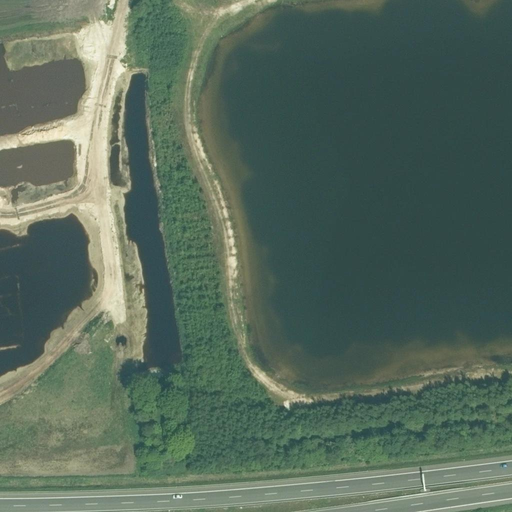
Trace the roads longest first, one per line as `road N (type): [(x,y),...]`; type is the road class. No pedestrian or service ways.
road 1 (trunk): [(511,468),(276,494),(0,506)]
road 2 (trunk): [(370,511),(511,492)]
